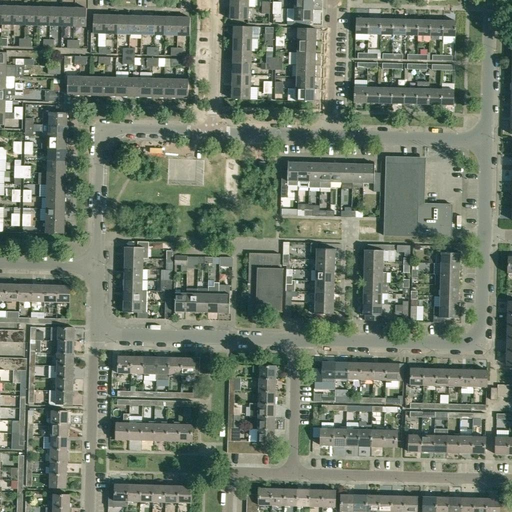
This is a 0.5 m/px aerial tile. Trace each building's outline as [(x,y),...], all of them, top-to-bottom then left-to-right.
[(290,0),(290,9),(294,9),(312,9),(312,0),(290,0)] [(14,6),(2,6),(2,24),(14,24),(14,6)] [(26,6),(14,6),(14,24),(26,25),(26,6)] [(38,7),(26,6),(26,25),(38,25),(38,7)] [(50,7),(38,7),(38,25),(50,25),(50,7)] [(62,7),(50,7),(50,25),(62,26),(62,7)] [(62,26),(74,26),(75,8),(62,7),(62,26)] [(249,20),(249,7),(230,7),(230,19),(249,20)] [(87,8),(75,8),(74,26),(86,27),(87,8)] [(312,21),(312,9),(294,9),(290,9),(288,9),(288,21),(287,21),(287,25),(298,25),(298,21),(312,21)] [(93,33),(106,33),(107,15),(94,15),(93,33)] [(119,15),(107,15),(106,33),(118,34),(119,15)] [(118,34),(130,34),(130,16),(119,15),(118,34)] [(142,16),(130,16),(130,34),(142,34),(142,16)] [(154,35),(154,16),(142,16),(142,34),(154,35)] [(166,17),(154,16),(154,35),(166,35),(166,17)] [(166,17),(166,35),(178,35),(178,17),(166,17)] [(190,17),(178,17),(178,35),(190,36),(190,17)] [(355,34),(368,34),(368,19),(356,18),(355,34)] [(381,19),(368,19),(368,34),(380,34),(381,19)] [(380,34),(393,35),(393,19),(381,19),(380,34)] [(406,20),(393,19),(393,35),(405,35),(406,20)] [(406,20),(405,35),(418,35),(418,20),(406,20)] [(431,20),(418,20),(418,35),(430,35),(431,20)] [(443,20),(431,20),(430,35),(443,36),(443,20)] [(443,36),(455,36),(455,21),(443,20),(443,36)] [(233,39),(252,39),(252,27),(234,27),(233,39)] [(297,40),(316,41),(316,29),(298,28),(297,40)] [(252,51),(252,39),(233,39),(233,51),(252,51)] [(316,53),(316,41),(297,40),(297,52),(316,53)] [(252,51),(233,51),(233,63),(251,63),(252,51)] [(297,64),(315,65),(316,53),(297,52),(297,64)] [(251,75),(251,63),(233,63),(232,75),(251,75)] [(0,76),(6,77),(6,72),(23,72),(23,70),(25,70),(25,72),(29,74),(33,72),(33,66),(23,65),(15,65),(6,65),(0,64),(0,76)] [(297,64),(296,76),(315,77),(315,65),(297,64)] [(48,66),(48,74),(59,74),(59,66),(48,66)] [(116,96),(128,96),(128,78),(122,78),(122,72),(116,72),(116,78),(116,96)] [(251,87),(251,75),(232,75),(232,87),(251,87)] [(296,76),(296,88),(315,89),(315,77),(296,76)] [(67,95),(80,95),(81,77),(68,77),(67,95)] [(93,77),(81,77),(80,95),(92,95),(93,77)] [(92,95),(104,96),(105,78),(93,77),(92,95)] [(104,96),(116,96),(116,78),(105,78),(104,96)] [(140,96),(140,78),(128,78),(128,96),(140,96)] [(140,96),(152,97),(152,79),(140,78),(140,96)] [(152,97),(164,97),(165,79),(152,79),(152,97)] [(164,97),(176,97),(177,79),(165,79),(164,97)] [(177,79),(176,97),(188,98),(188,80),(177,79)] [(232,99),(250,100),(251,87),(232,87),(232,99)] [(366,102),(367,87),(354,87),(354,102),(366,102)] [(366,102),(379,103),(379,87),(367,87),(366,102)] [(392,88),(379,87),(379,103),(391,103),(392,88)] [(15,89),(6,89),(0,88),(0,100),(6,101),(6,96),(22,96),(23,89),(15,89)] [(296,101),(314,101),(315,89),(296,88),(296,101)] [(391,103),(404,103),(404,88),(392,88),(391,103)] [(404,103),(416,104),(416,88),(404,88),(404,103)] [(428,104),(429,89),(416,88),(416,104),(428,104)] [(428,104),(441,104),(441,89),(429,89),(428,104)] [(441,89),(441,104),(453,105),(454,89),(441,89)] [(49,125),(67,125),(67,113),(57,113),(49,112),(43,112),(42,125),(49,125)] [(67,137),(67,125),(49,125),(48,137),(67,137)] [(48,137),(48,149),(67,149),(67,137),(48,137)] [(66,161),(67,149),(48,149),(48,161),(66,161)] [(66,161),(48,161),(47,173),(66,173),(66,161)] [(288,162),(288,164),(288,173),(282,173),(281,198),(288,198),(288,186),(298,186),(299,163),(288,162)] [(299,163),(298,186),(298,187),(309,187),(309,181),(310,163),(299,163)] [(321,163),(310,163),(309,181),(309,187),(320,187),(321,163)] [(331,163),(328,163),(321,163),(320,187),(331,188),(331,182),(331,166),(331,163)] [(331,163),(331,166),(331,182),(342,182),(342,164),(331,163)] [(386,163),(384,217),(384,235),(417,236),(420,236),(439,237),(451,237),(451,204),(435,204),(425,203),(425,182),(426,164),(418,164),(386,163)] [(353,164),(349,164),(342,164),(342,182),(352,182),(353,166),(353,164)] [(353,164),(353,166),(352,182),(353,182),(353,187),(363,187),(363,182),(364,164),(353,164)] [(373,192),(380,192),(381,175),(374,175),(375,165),(364,164),(363,182),(374,183),(373,192)] [(66,185),(66,173),(47,173),(47,185),(66,185)] [(47,197),(65,197),(66,185),(47,185),(47,197)] [(65,209),(65,197),(47,197),(47,209),(65,209)] [(23,208),(23,220),(31,220),(32,208),(23,208)] [(65,209),(47,209),(46,221),(65,221),(65,209)] [(64,233),(65,221),(46,221),(46,233),(64,233)] [(125,258),(143,259),(148,259),(149,242),(138,242),(138,247),(125,247),(125,258)] [(317,257),(317,260),(335,260),(335,249),(319,248),(320,243),(313,243),(313,253),(317,257)] [(365,250),(365,261),(383,261),(387,261),(388,250),(394,250),(394,245),(368,244),(368,245),(369,245),(369,250),(365,250)] [(449,253),(449,247),(437,246),(436,263),(441,264),(459,264),(460,253),(449,253)] [(249,285),(248,312),(248,317),(256,317),(256,312),(282,312),(284,269),(280,269),(280,254),(249,253),(249,279),(249,283),(248,283),(248,285),(249,285)] [(175,256),(175,265),(184,265),(184,257),(175,256)] [(143,269),(143,259),(125,258),(125,269),(143,269)] [(334,271),(335,260),(317,260),(316,270),(334,271)] [(365,261),(364,272),(383,272),(383,261),(365,261)] [(459,275),(459,264),(441,264),(441,274),(459,275)] [(143,280),(143,269),(125,269),(125,280),(143,280)] [(334,271),(316,270),(316,281),(334,282),(334,271)] [(387,272),(383,272),(364,272),(364,283),(382,283),(386,283),(387,272)] [(459,275),(441,274),(435,274),(435,285),(441,285),(459,286),(459,275)] [(142,291),(143,280),(125,280),(124,291),(142,291)] [(172,292),(172,285),(172,281),(161,281),(161,285),(161,291),(165,291),(172,292)] [(334,293),(334,282),(316,281),(316,292),(334,293)] [(208,287),(208,289),(208,294),(208,313),(218,313),(219,295),(219,284),(216,283),(215,287),(208,287)] [(364,283),(364,293),(382,294),(382,283),(364,283)] [(7,302),(19,302),(20,285),(7,284),(7,302)] [(20,285),(19,302),(32,303),(32,285),(20,285)] [(32,303),(44,303),(45,285),(32,285),(32,303)] [(44,303),(57,303),(57,286),(45,285),(44,303)] [(458,297),(459,286),(441,285),(440,296),(458,297)] [(70,304),(70,286),(57,286),(57,303),(70,304)] [(176,289),(176,293),(175,312),(186,312),(187,294),(180,294),(180,290),(176,289)] [(197,312),(197,294),(198,289),(187,289),(187,294),(186,312),(197,312)] [(198,289),(197,294),(197,312),(208,313),(208,294),(208,289),(198,289)] [(219,295),(218,313),(230,313),(230,290),(224,290),(224,295),(219,295)] [(142,291),(124,291),(124,301),(142,302),(142,291)] [(334,303),(334,293),(316,292),(315,303),(334,303)] [(364,304),(382,305),(388,305),(388,300),(382,300),(382,294),(364,293),(364,304)] [(458,307),(458,297),(440,296),(440,307),(458,307)] [(142,313),(142,302),(124,301),(124,312),(138,313),(138,318),(144,318),(144,313),(142,313)] [(334,303),(315,303),(315,314),(333,315),(334,303)] [(381,316),(382,305),(364,304),(361,304),(360,315),(365,315),(364,320),(384,321),(384,316),(381,316)] [(433,322),(444,322),(444,318),(458,319),(458,307),(440,307),(434,307),(433,322)] [(57,341),(75,342),(75,329),(58,328),(57,341)] [(30,343),(29,353),(35,353),(40,353),(41,341),(36,341),(30,340),(30,343)] [(75,354),(75,342),(57,341),(57,354),(75,354)] [(74,367),(75,354),(57,354),(57,366),(74,367)] [(131,357),(118,357),(118,374),(130,374),(131,357)] [(130,374),(143,374),(143,357),(131,357),(130,374)] [(143,374),(156,375),(156,358),(143,357),(143,374)] [(168,375),(169,358),(156,358),(156,375),(155,380),(168,380),(168,375)] [(168,375),(181,376),(181,358),(169,358),(168,375)] [(199,368),(194,367),(194,359),(181,358),(181,376),(199,376),(199,368)] [(335,383),(335,380),(335,362),(323,362),(322,369),(314,369),(314,382),(335,383)] [(335,380),(347,380),(348,363),(335,362),(335,380)] [(348,363),(347,380),(360,380),(361,363),(348,363)] [(360,380),(373,381),(373,363),(361,363),(360,380)] [(373,381),(385,381),(386,363),(373,363),(373,381)] [(386,363),(385,381),(398,381),(399,364),(386,363)] [(74,379),(74,367),(57,366),(56,379),(74,379)] [(259,367),(259,379),(276,380),(276,367),(259,367)] [(410,386),(423,386),(424,369),(411,368),(410,386)] [(436,369),(424,369),(423,386),(436,386),(436,369)] [(436,386),(449,387),(449,369),(436,369),(436,386)] [(449,387),(461,387),(462,370),(449,369),(449,387)] [(462,370),(461,387),(474,387),(475,370),(462,370)] [(474,387),(487,388),(487,370),(475,370),(474,387)] [(74,392),(74,379),(56,379),(56,392),(74,392)] [(276,380),(259,379),(258,392),(276,392),(276,380)] [(73,405),(74,392),(56,392),(50,391),(50,404),(73,405)] [(258,392),(258,404),(275,405),(276,392),(258,392)] [(258,404),(258,417),(275,417),(275,405),(258,404)] [(51,424),(69,424),(69,412),(52,411),(51,424)] [(123,415),(123,423),(116,423),(116,441),(129,441),(129,423),(129,415),(123,415)] [(258,417),(257,430),(275,430),(275,417),(258,417)] [(142,424),(129,423),(129,441),(141,441),(142,424)] [(68,437),(69,424),(51,424),(51,437),(68,437)] [(154,442),(154,424),(142,424),(141,441),(154,442)] [(167,424),(154,424),(154,442),(167,442),(167,424)] [(179,442),(180,425),(167,424),(167,442),(179,442)] [(192,425),(180,425),(179,442),(192,442),(192,425)] [(366,430),(359,430),(359,447),(372,447),(372,430),(371,430),(372,425),(366,425),(366,430)] [(321,429),(321,446),(334,447),(334,429),(321,429)] [(347,429),(334,429),(334,447),(346,447),(347,429)] [(347,429),(346,447),(359,447),(359,430),(347,429)] [(274,443),(275,430),(257,430),(257,442),(259,443),(265,443),(270,443),(274,443)] [(385,430),(372,430),(372,447),(384,448),(385,430)] [(397,431),(385,430),(384,448),(397,448),(397,431)] [(409,452),(421,453),(422,435),(409,435),(409,452)] [(435,436),(422,435),(421,453),(434,453),(435,436)] [(435,436),(434,453),(447,453),(447,436),(435,436)] [(460,436),(447,436),(447,453),(460,454),(460,436)] [(473,436),(460,436),(460,454),(472,454),(473,436)] [(485,454),(486,437),(473,436),(472,454),(485,454)] [(51,449),(68,450),(68,437),(51,437),(51,449)] [(496,437),(495,454),(508,455),(508,437),(496,437)] [(68,462),(68,450),(51,449),(50,462),(68,462)] [(67,475),(68,462),(50,462),(50,475),(67,475)] [(67,475),(50,475),(49,487),(67,488),(67,475)] [(127,508),(127,502),(128,485),(115,484),(109,484),(108,507),(127,508)] [(141,485),(128,485),(127,502),(140,502),(141,485)] [(140,502),(153,502),(153,485),(141,485),(140,502)] [(166,485),(153,485),(153,502),(165,503),(166,485)] [(165,503),(177,503),(178,486),(166,485),(165,503)] [(191,486),(178,486),(177,503),(190,503),(191,486)] [(259,505),(272,506),(272,488),(259,488),(259,494),(259,500),(259,505)] [(285,488),(272,488),(272,506),(284,506),(285,488)] [(297,506),(297,489),(285,488),(284,506),(297,506)] [(310,489),(297,489),(297,506),(309,507),(310,489)] [(323,490),(310,489),(309,507),(322,507),(323,490)] [(336,490),(323,490),(322,507),(335,508),(336,490)] [(345,511),(353,511),(354,495),(341,494),(341,511),(345,511)] [(53,508),(70,508),(71,495),(53,495),(53,508)] [(366,511),(367,495),(354,495),(353,511),(366,511)] [(378,511),(379,496),(367,495),(366,511),(378,511)] [(391,511),(392,496),(379,496),(378,511),(391,511)] [(404,511),(405,496),(392,496),(391,511),(404,511)] [(417,511),(417,497),(405,496),(404,511),(417,511)] [(423,511),(435,511),(436,497),(423,497),(423,511)] [(448,511),(449,498),(436,497),(435,511),(448,511)] [(448,511),(461,511),(462,498),(449,498),(448,511)] [(473,511),(474,498),(462,498),(461,511),(473,511)] [(486,511),(487,498),(474,498),(473,511),(486,511)] [(499,511),(499,510),(499,504),(500,499),(487,498),(486,511),(499,511)]
